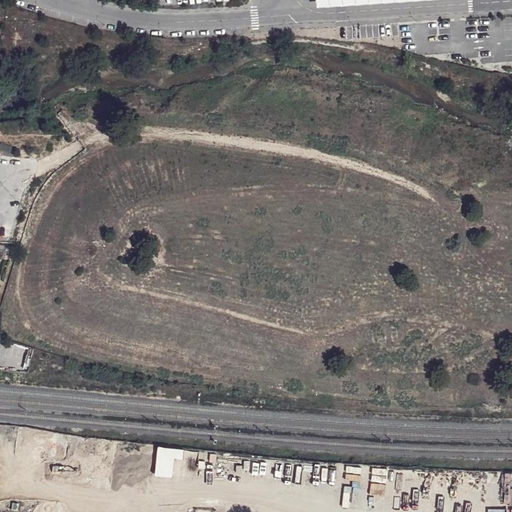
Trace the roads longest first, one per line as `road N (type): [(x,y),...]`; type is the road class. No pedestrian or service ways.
road 1 (unclassified): [(311,8),(170,19),(58,0)]
road 2 (unclassified): [(311,8),(492,0)]
road 3 (unclassified): [(82,142),(30,171),(0,229)]
